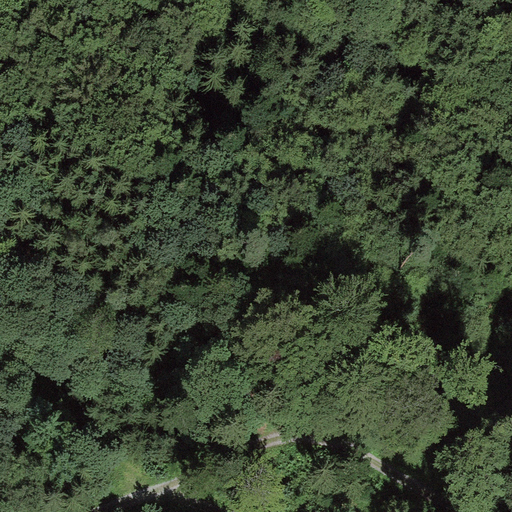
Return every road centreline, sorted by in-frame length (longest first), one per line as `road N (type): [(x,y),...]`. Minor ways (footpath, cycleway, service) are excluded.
road 1 (track): [(476,511),(417,488),(338,434),(314,430),(100,511)]
road 2 (track): [(214,511),(183,500),(129,499),(125,463),(53,403),(0,373)]
road 3 (track): [(511,118),(302,0)]
